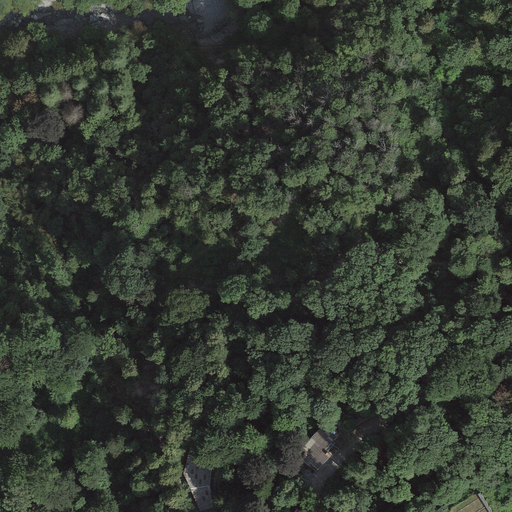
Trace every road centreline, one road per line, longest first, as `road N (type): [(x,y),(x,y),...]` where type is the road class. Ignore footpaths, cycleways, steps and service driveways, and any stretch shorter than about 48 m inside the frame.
road 1 (track): [(511,286),(470,267),(380,255),(316,292),(238,320),(231,404),(182,457),(183,486),(199,511)]
road 2 (track): [(385,256),(383,214),(372,189),(349,175),(325,178),(266,241),(220,248),(168,285),(154,344),(95,395)]
road 3 (track): [(0,94),(155,54),(271,39),(313,0)]
road 4 (track): [(216,511),(225,459),(299,399),(355,397),(421,373),(443,393)]
road 5 (track): [(313,511),(323,477),(362,436),(429,395),(453,391),(511,413)]
